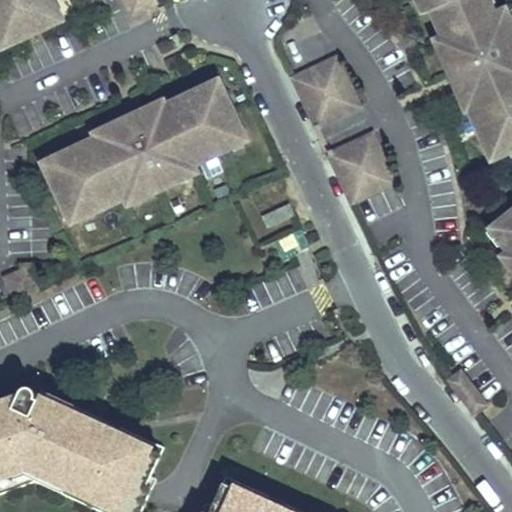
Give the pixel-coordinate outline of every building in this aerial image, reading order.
[(0,0),(0,16),(35,2),(34,0),(0,0)] [(120,0),(130,18),(166,0),(120,0)] [(423,0),(427,8),(438,4),(455,40),(444,46),(467,97),(479,91),(509,152),(511,150),(511,13),(511,12),(500,17),(492,0),(423,0)] [(42,16),(35,2),(0,16),(0,29),(3,36),(42,16)] [(336,45),(299,63),(321,111),(359,93),(336,45)] [(45,169),(54,189),(227,104),(218,86),(202,94),(194,79),(51,147),(58,163),(45,169)] [(227,104),(54,189),(60,202),(74,195),(81,209),(223,141),(217,127),(234,118),(227,104)] [(335,140),(356,188),(394,170),(372,123),(335,140)] [(511,200),(494,214),(511,237),(511,238),(505,244),(511,252),(511,200)] [(288,206),(264,217),(269,228),(294,216),(288,206)] [(1,269),(13,293),(39,281),(27,256),(1,269)] [(449,366),(478,401),(489,393),(462,357),(449,366)] [(0,488),(39,473),(121,511),(139,511),(148,491),(143,489),(165,438),(43,382),(38,394),(30,379),(23,381),(18,385),(11,401),(4,404),(0,396),(0,488)] [(327,511),(227,466),(206,511),(201,510),(199,511),(327,511)]
